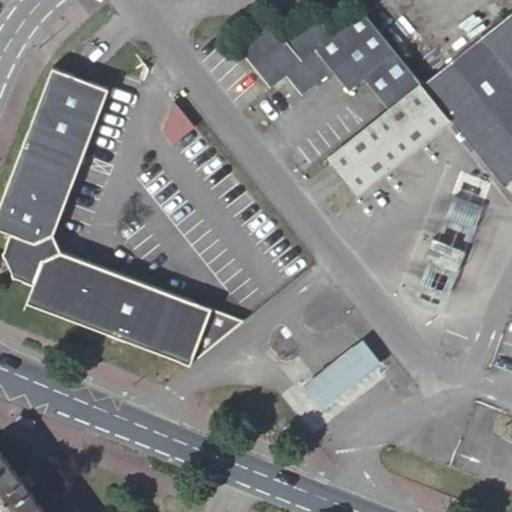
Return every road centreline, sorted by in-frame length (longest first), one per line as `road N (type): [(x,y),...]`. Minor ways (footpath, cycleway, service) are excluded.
road 1 (secondary): [(0,372),(357,511)]
road 2 (residential): [(335,259),(133,0)]
road 3 (unknown): [(21,380),(35,450),(68,511)]
